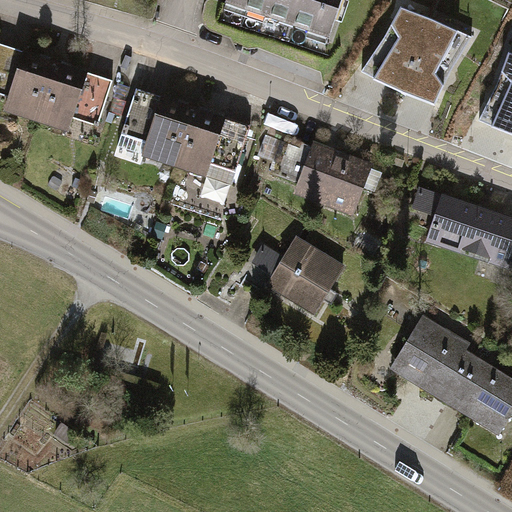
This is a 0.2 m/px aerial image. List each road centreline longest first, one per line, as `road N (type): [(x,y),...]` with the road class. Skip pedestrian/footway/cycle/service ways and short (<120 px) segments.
road 1 (tertiary): [(490,511),(102,271),(0,218)]
road 2 (residential): [(2,0),(279,89),(511,180)]
road 3 (motorway): [(0,384),(138,204),(325,0)]
road 4 (track): [(102,271),(0,421)]
road 5 (motorway): [(81,0),(0,95)]
